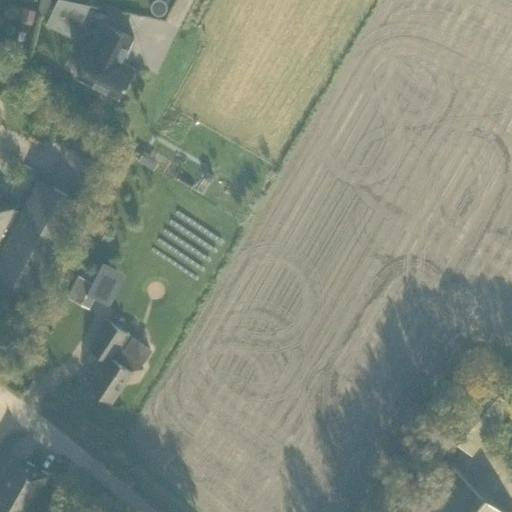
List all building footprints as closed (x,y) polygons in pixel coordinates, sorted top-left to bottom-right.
[(90,5),(68,0),(56,0),(51,11),(80,25),(90,5)] [(19,5),(16,17),(21,19),(21,22),(31,25),(32,21),(33,22),(36,10),(19,5)] [(94,49),(91,48),(77,76),(118,97),(132,68),(121,63),(134,37),(107,24),(94,49)] [(0,244),(1,243),(2,244),(0,248),(0,273),(40,294),(87,200),(36,173),(19,209),(0,199),(0,198),(1,196),(0,195),(0,244)] [(89,308),(101,285),(79,273),(66,296),(89,308)] [(111,400),(131,370),(130,369),(144,367),(143,363),(152,350),(107,319),(88,346),(107,359),(89,385),(111,400)] [(471,453),(511,403),(511,402),(483,379),(442,429),(471,453)] [(0,511),(26,511),(48,474),(17,456),(0,484),(0,511)] [(509,511),(453,464),(412,511),(509,511)]
